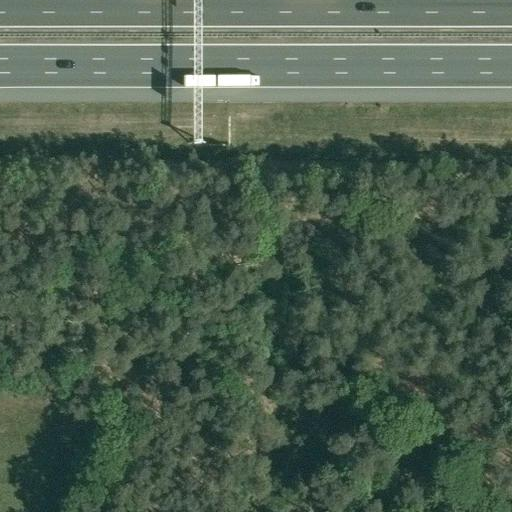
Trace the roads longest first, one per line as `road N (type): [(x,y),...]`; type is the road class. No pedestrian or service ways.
road 1 (motorway): [(511,0),(0,2)]
road 2 (motorway): [(0,66),(511,66)]
